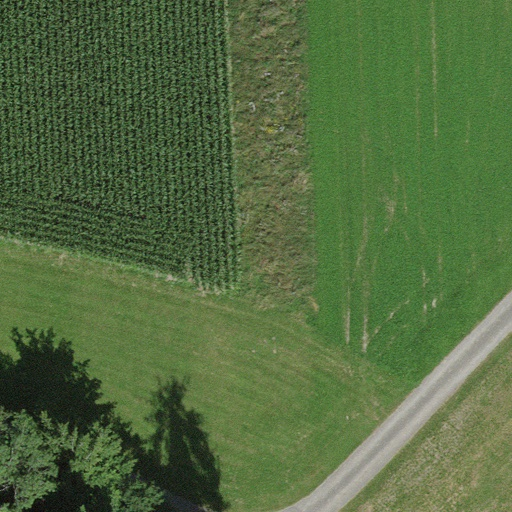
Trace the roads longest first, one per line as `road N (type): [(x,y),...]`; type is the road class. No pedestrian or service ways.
road 1 (track): [(315,511),(511,307)]
road 2 (track): [(0,429),(112,476),(165,511)]
